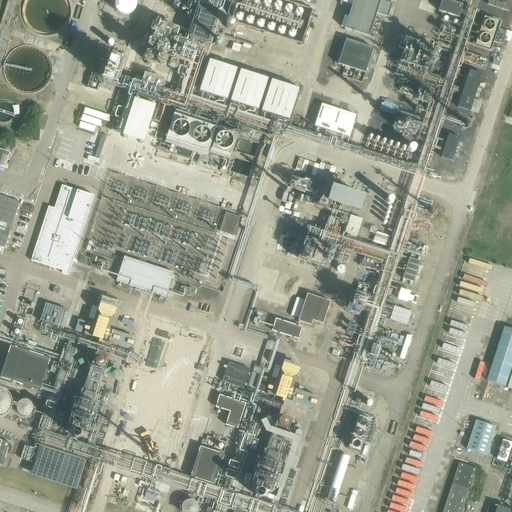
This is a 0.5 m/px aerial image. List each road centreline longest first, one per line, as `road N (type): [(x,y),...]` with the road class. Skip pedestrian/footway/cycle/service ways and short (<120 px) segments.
road 1 (unknown): [(423,511),(493,303),(511,284)]
road 2 (unknown): [(330,0),(311,73),(325,88),(366,100)]
